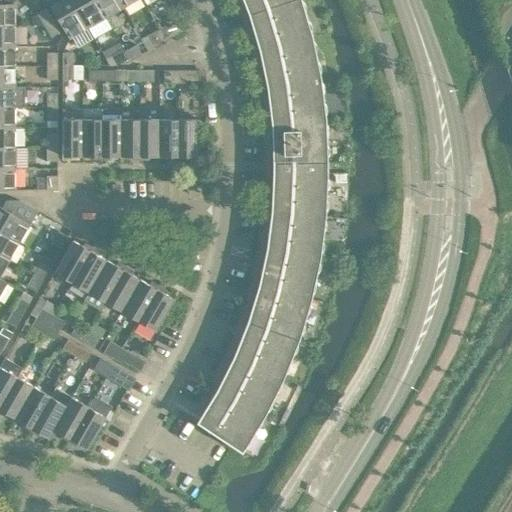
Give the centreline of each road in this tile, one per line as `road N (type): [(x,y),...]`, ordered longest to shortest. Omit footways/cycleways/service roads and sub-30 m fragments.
road 1 (tertiary): [(322,511),(390,403),(427,318),(447,231),(442,114),(406,0)]
road 2 (residential): [(106,496),(194,334),(228,209)]
road 3 (residential): [(228,209),(224,81),(196,0)]
road 4 (residential): [(100,208),(228,209)]
